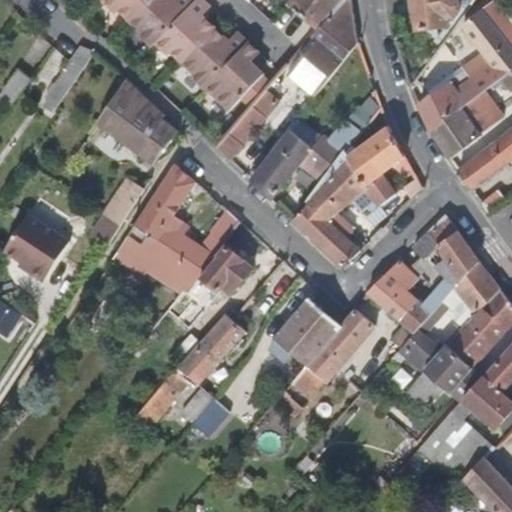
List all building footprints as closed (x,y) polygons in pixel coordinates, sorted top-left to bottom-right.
[(134,18),(150,0),(108,0),(120,11),(122,8),(134,18)] [(159,40),(188,9),(195,0),(150,0),(134,18),(145,28),(143,32),(156,44),(159,40)] [(187,59),(217,26),(203,14),(206,11),(214,2),(211,0),(195,0),(188,9),(159,40),(173,52),(176,49),(187,59)] [(316,37),(347,0),(295,0),(287,9),(316,37)] [(320,94),(358,48),(363,43),(359,24),(353,0),(347,0),(316,37),(320,40),(294,71),(320,94)] [(459,10),(458,0),(413,0),(417,29),(448,26),(447,18),(455,17),(459,10)] [(511,70),(511,17),(498,0),(463,26),(485,54),(420,105),(421,106),(433,132),(511,70)] [(220,24),(206,11),(203,14),(217,26),(220,24)] [(233,35),(220,24),(217,26),(231,38),(233,35)] [(211,83),(252,37),(241,27),(233,35),(231,38),(217,26),(187,59),(199,70),(196,73),(209,84),(211,83)] [(236,105),(267,71),(253,59),(256,56),(263,47),(252,37),(211,83),(236,105)] [(68,50),(59,41),(56,47),(52,52),(52,53),(60,59),(68,50)] [(63,106),(98,53),(87,42),(51,97),(63,106)] [(269,68),(256,56),(253,59),(267,71),(269,68)] [(21,98),(36,77),(22,68),(8,89),(21,98)] [(511,70),(433,132),(442,147),(452,161),(483,137),(468,117),(494,97),(498,103),(511,92),(511,70)] [(178,130),(163,118),(166,114),(127,80),(98,124),(155,164),(178,130)] [(230,159),(265,118),(254,108),(218,149),(230,159)] [(316,148),(326,136),(301,116),(291,128),(316,148)] [(349,150),(360,137),(344,124),(331,139),(326,136),(316,148),(291,128),(280,141),(284,144),(254,182),(275,199),(303,164),(324,181),(349,150)] [(395,165),(407,156),(398,143),(388,126),(352,155),(373,181),(384,174),(395,165)] [(511,131),(459,172),(474,192),(511,163),(511,131)] [(398,193),(384,174),(373,181),(352,155),(349,150),(324,181),(314,195),(333,215),(339,210),(353,199),(362,210),(374,200),(380,206),(398,193)] [(407,156),(395,165),(400,175),(412,168),(407,156)] [(174,217),(190,191),(197,195),(203,188),(176,164),(140,221),(124,244),(151,262),(162,246),(158,241),(174,217)] [(123,225),(147,188),(130,177),(107,213),(123,225)] [(425,190),(419,178),(411,183),(419,196),(425,190)] [(502,191),(483,204),(489,213),(508,199),(502,191)] [(333,215),(314,195),(308,202),(310,204),(295,220),(313,238),(341,265),(349,265),(363,251),(355,243),(348,243),(344,239),(349,237),(354,233),(357,230),(339,210),(333,215)] [(213,257),(240,222),(229,211),(213,232),(215,234),(202,250),(213,257)] [(46,281),(73,241),(32,213),(7,249),(24,261),(34,267),(32,271),(46,281)] [(424,309),(408,294),(421,280),(402,261),(369,295),(406,327),(416,335),(442,305),(458,287),(460,285),(482,261),(465,238),(448,216),(414,249),(426,260),(426,261),(438,250),(450,263),(441,274),(445,278),(448,281),(424,309)] [(184,271),(184,258),(193,244),(177,233),(183,224),(174,217),(158,241),(162,246),(151,262),(124,244),(118,253),(149,274),(172,290),(184,271)] [(199,235),(183,224),(177,233),(193,244),(199,235)] [(202,275),(215,259),(213,257),(202,250),(193,244),(184,258),(184,271),(172,290),(180,296),(185,290),(189,293),(202,275)] [(233,294),(252,269),(225,246),(215,259),(202,275),(221,291),(223,287),(233,294)] [(149,274),(118,253),(114,260),(144,280),(149,274)] [(445,278),(441,274),(426,261),(426,260),(416,270),(434,288),(445,278)] [(34,267),(24,261),(22,264),(32,271),(34,267)] [(464,332),(503,289),(491,273),(482,261),(460,285),(458,287),(466,297),(451,314),(464,332)] [(472,370),(511,325),(511,300),(503,289),(464,332),(448,349),(472,370)] [(195,298),(189,293),(185,290),(180,296),(171,308),(178,314),(188,301),(191,303),(195,298)] [(309,365),(343,326),(311,297),(276,337),(309,365)] [(0,327),(12,309),(7,305),(0,316),(0,327)] [(422,341),(448,311),(442,305),(416,335),(422,341)] [(178,314),(171,308),(146,340),(151,343),(158,335),(160,336),(178,314)] [(330,382),(378,327),(358,308),(348,320),(343,326),(309,365),(296,380),(308,389),(320,375),(330,382)] [(201,384),(233,346),(238,348),(246,339),(241,336),(247,330),(228,314),(201,344),(183,366),(181,366),(136,418),(150,430),(194,378),(201,384)] [(407,345),(416,335),(406,327),(393,342),(402,350),(407,345)] [(435,363),(421,351),(426,344),(422,341),(416,335),(407,345),(402,350),(400,353),(425,375),(435,363)] [(183,366),(201,344),(192,336),(173,358),(183,366)] [(511,410),(511,401),(502,392),(511,381),(511,347),(487,376),(483,380),(461,406),(421,450),(431,459),(465,420),(475,409),(479,412),(476,415),(482,420),(485,417),(497,428),(511,410)] [(449,396),(472,370),(448,349),(435,363),(425,375),(407,395),(421,407),(432,396),(437,400),(443,392),(449,396)] [(461,406),(483,380),(472,370),(449,396),(455,402),(461,406)] [(195,422),(216,396),(204,386),(183,411),(195,422)] [(304,407),(286,392),(274,405),(293,421),(304,407)] [(209,433),(231,408),(216,396),(195,422),(209,433)] [(449,475),(483,435),(465,420),(431,459),(449,475)] [(487,461),(499,449),(483,435),(449,475),(463,486),(465,483),(463,481),(484,458),(487,461)] [(511,511),(511,483),(487,461),(484,458),(463,481),(465,483),(497,511),(511,511)] [(17,466),(5,482),(18,492),(30,476),(17,466)]
